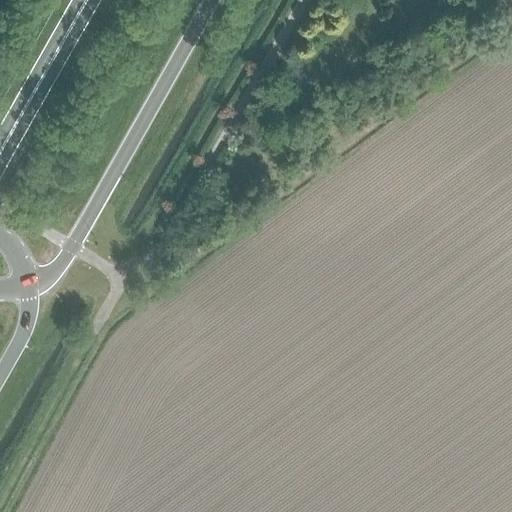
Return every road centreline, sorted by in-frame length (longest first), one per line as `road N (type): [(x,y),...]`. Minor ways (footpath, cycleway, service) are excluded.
road 1 (unclassified): [(71,247),(120,278),(151,264),(302,0)]
road 2 (trunk): [(71,247),(213,0)]
road 3 (track): [(120,278),(0,502)]
road 4 (trunk): [(0,159),(91,0)]
